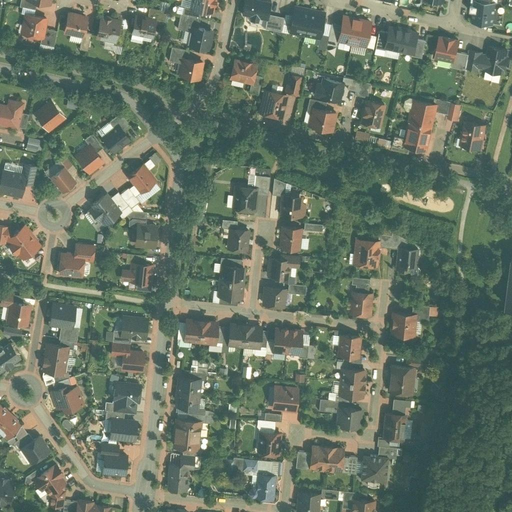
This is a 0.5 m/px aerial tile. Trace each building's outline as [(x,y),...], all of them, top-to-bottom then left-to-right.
[(34,9),(36,1),(33,0),(19,0),(18,5),(34,9)] [(214,15),(216,0),(188,0),(186,10),(214,15)] [(269,1),(265,0),(244,0),(242,13),(251,15),(250,19),(257,21),(258,16),(265,18),(266,14),(269,1)] [(472,0),(472,10),(494,12),(496,1),(485,0),(472,0)] [(289,32),(304,35),(310,10),(295,6),(289,32)] [(323,13),(310,10),(304,35),(317,38),(323,13)] [(493,23),(494,12),(472,10),(470,21),(493,23)] [(45,18),(25,13),(20,32),(41,37),(43,28),(45,18)] [(86,18),(67,14),(62,34),(82,38),(83,32),(86,18)] [(266,14),(265,18),(263,28),(279,31),(281,18),(266,14)] [(99,16),(94,39),(116,43),(121,21),(99,16)] [(134,16),(130,39),(151,43),(156,21),(134,16)] [(200,20),(179,16),(177,29),(192,32),(193,28),(198,29),(200,20)] [(337,40),(351,43),(357,19),(342,16),(337,40)] [(370,22),(357,19),(351,43),(365,46),(367,35),(370,22)] [(399,52),(404,29),(388,26),(387,33),(384,49),(399,52)] [(52,47),(56,32),(43,28),(41,37),(39,44),(52,47)] [(198,29),(193,28),(192,32),(189,46),(207,50),(211,32),(198,29)] [(404,29),(399,52),(413,55),(416,39),(418,32),(404,29)] [(384,49),(387,33),(379,31),(376,48),(384,49)] [(86,51),(90,33),(83,32),(82,38),(79,49),(86,51)] [(376,37),(367,35),(365,46),(363,52),(372,54),(376,37)] [(459,41),(440,36),(434,57),(450,61),(454,62),(457,51),(459,41)] [(416,39),(413,55),(421,57),(424,40),(416,39)] [(190,51),(170,47),(169,54),(183,57),(189,58),(190,51)] [(486,52),(470,49),(469,54),(466,69),(478,72),(479,68),(502,73),(507,51),(487,47),(486,52)] [(454,62),(450,61),(449,65),(466,69),(469,54),(457,51),(454,62)] [(189,58),(183,57),(179,75),(199,79),(203,62),(189,58)] [(255,66),(232,61),(228,80),(250,85),(253,75),(255,66)] [(303,76),(289,73),(285,92),(299,95),(303,76)] [(258,95),(262,77),(253,75),(250,85),(249,93),(258,95)] [(341,81),(323,77),(321,84),(316,83),(313,96),(336,101),(341,81)] [(369,84),(356,81),(353,96),(366,99),(369,84)] [(287,94),(264,89),(259,113),(282,118),(287,94)] [(65,118),(50,99),(33,112),(48,131),(65,118)] [(322,102),(309,99),(307,105),(312,106),(320,108),(322,102)] [(386,104),(366,99),(360,123),(380,128),(386,104)] [(437,99),(435,106),(433,112),(448,115),(452,103),(437,99)] [(412,100),(407,121),(430,126),(433,112),(435,106),(412,100)] [(9,107),(0,105),(0,126),(18,130),(19,126),(21,114),(24,103),(11,101),(9,107)] [(461,105),(452,103),(448,115),(447,119),(456,121),(461,105)] [(320,108),(312,106),(308,126),(332,131),(336,112),(320,108)] [(27,115),(21,114),(19,126),(25,127),(27,115)] [(485,124),(464,120),(460,145),(481,149),(485,124)] [(119,121),(100,137),(113,154),(133,138),(119,121)] [(424,150),(430,126),(407,121),(401,145),(424,150)] [(353,138),(367,141),(368,132),(355,130),(353,138)] [(85,139),(89,143),(95,152),(101,147),(91,135),(85,139)] [(38,145),(27,143),(25,150),(36,153),(38,145)] [(95,152),(89,143),(74,155),(89,173),(103,161),(95,152)] [(141,162),(125,175),(139,194),(155,180),(141,162)] [(20,177),(1,173),(0,178),(0,193),(20,198),(23,183),(33,185),(37,167),(23,164),(20,177)] [(49,176),(62,192),(76,181),(64,165),(49,176)] [(269,177),(252,175),(251,187),(256,188),(255,195),(266,196),(269,177)] [(287,184),(274,178),(272,196),(281,197),(281,195),(285,195),(287,184)] [(251,187),(234,185),(232,209),(253,211),(255,195),(256,188),(251,187)] [(91,208),(83,213),(95,232),(122,211),(106,191),(88,204),(91,208)] [(285,195),(281,195),(281,197),(279,215),(300,217),(302,197),(285,195)] [(237,222),(222,220),(221,227),(229,228),(236,229),(237,222)] [(136,222),(133,246),(156,248),(158,224),(136,222)] [(6,225),(0,224),(0,242),(3,243),(4,239),(6,240),(13,234),(6,225)] [(322,225),(304,224),(303,230),(321,232),(322,225)] [(24,226),(6,240),(20,258),(38,245),(24,226)] [(300,229),(280,227),(279,248),(298,249),(300,229)] [(236,229),(229,228),(227,248),(246,250),(248,230),(236,229)] [(378,241),(355,238),(352,264),(376,266),(378,241)] [(74,255),(58,252),(55,274),(81,278),(84,259),(89,260),(92,247),(76,244),(74,255)] [(418,249),(396,247),(394,268),(416,270),(418,249)] [(141,256),(126,255),(126,261),(131,262),(140,263),(141,256)] [(283,260),(268,259),(266,276),(286,278),(287,267),(297,268),(298,257),(283,256),(283,260)] [(140,263),(131,262),(130,271),(120,270),(119,281),(150,284),(152,264),(140,263)] [(222,264),(220,279),(242,282),(244,267),(222,264)] [(356,291),(367,292),(368,280),(351,278),(350,284),(357,285),(356,291)] [(240,297),(242,282),(220,279),(218,295),(240,297)] [(305,286),(288,284),(287,293),(304,295),(305,286)] [(284,290),(264,287),(262,304),(282,306),(284,290)] [(16,292),(1,290),(0,293),(0,305),(7,307),(6,320),(27,323),(30,304),(14,302),(16,292)] [(356,291),(352,291),(350,315),(370,316),(372,293),(367,292),(356,291)] [(73,307),(52,304),(49,325),(70,328),(73,307)] [(427,307),(409,305),(409,313),(415,314),(415,321),(426,322),(427,307)] [(409,313),(392,312),(390,335),(413,338),(415,321),(415,314),(409,313)] [(147,319),(122,316),(120,332),(120,338),(130,339),(144,341),(147,319)] [(183,341),(199,342),(202,318),(186,317),(183,341)] [(216,320),(202,318),(199,342),(214,344),(216,320)] [(227,344),(244,346),(246,324),(230,322),(227,344)] [(261,325),(246,324),(244,346),(258,348),(261,325)] [(22,329),(3,326),(2,334),(21,337),(22,329)] [(272,350),(286,352),(289,328),(274,327),(273,343),(272,350)] [(302,330),(289,328),(286,352),(300,353),(300,345),(302,330)] [(120,332),(112,331),(111,344),(130,346),(130,339),(120,338),(120,332)] [(360,337),(339,335),(337,356),(358,358),(360,337)] [(8,342),(0,347),(0,372),(20,358),(8,342)] [(46,343),(43,355),(66,357),(67,346),(46,343)] [(130,346),(111,344),(110,355),(121,356),(120,369),(141,371),(143,352),(129,351),(130,346)] [(63,374),(66,357),(43,355),(41,370),(63,374)] [(415,367),(389,365),(387,394),(413,396),(415,367)] [(341,368),(340,380),(362,382),(363,370),(341,368)] [(179,377),(177,390),(198,393),(200,380),(179,377)] [(361,396),(362,382),(340,380),(339,394),(361,396)] [(77,382),(49,391),(56,415),(85,406),(77,382)] [(141,385),(113,382),(110,411),(135,414),(136,403),(139,404),(141,385)] [(298,389),(274,386),(272,409),(295,412),(298,389)] [(197,408),(198,393),(177,390),(175,406),(197,408)] [(336,402),(320,400),(319,406),(335,408),(336,402)] [(410,402),(392,400),(391,407),(409,408),(410,402)] [(0,424),(11,413),(0,402),(0,424)] [(362,410),(338,408),(337,426),(360,428),(362,410)] [(123,413),(104,411),(104,419),(110,419),(123,420),(123,413)] [(23,424),(11,413),(0,424),(0,431),(9,439),(23,424)] [(403,414),(384,413),(382,438),(401,439),(403,414)] [(172,417),(170,431),(203,435),(204,420),(172,417)] [(123,420),(110,419),(108,438),(133,440),(135,422),(123,420)] [(265,420),(256,419),(256,426),(260,430),(273,432),(274,421),(265,420)] [(273,432),(260,430),(257,452),(277,454),(279,432),(273,432)] [(201,452),(203,435),(170,431),(168,449),(201,452)] [(38,433),(18,446),(30,465),(50,452),(38,433)] [(117,445),(101,444),(100,454),(104,454),(102,472),(123,474),(125,454),(116,453),(117,445)] [(309,469),(325,471),(328,447),(311,445),(310,452),(309,469)] [(342,448),(328,447),(325,471),(340,472),(341,456),(342,448)] [(379,448),(379,458),(387,458),(396,459),(397,450),(379,448)] [(310,452),(297,451),(295,467),(309,469),(310,452)] [(181,464),(169,463),(167,488),(186,489),(188,467),(193,468),(194,456),(182,455),(181,464)] [(354,474),(355,458),(341,456),(340,472),(354,474)] [(379,458),(364,456),(362,478),(385,480),(387,458),(379,458)] [(56,462),(31,478),(44,498),(70,482),(56,462)] [(275,475),(258,474),(256,487),(249,486),(248,496),(272,499),(275,475)] [(16,481),(0,478),(0,502),(12,504),(16,481)] [(342,509),(353,509),(353,499),(354,492),(343,491),(342,509)] [(318,511),(320,495),(299,492),(296,511),(318,511)] [(95,502),(76,499),(76,502),(74,511),(108,511),(109,507),(94,506),(95,502)] [(373,511),(374,500),(353,499),(353,509),(352,511),(373,511)] [(74,511),(76,502),(63,500),(61,511),(74,511)]
